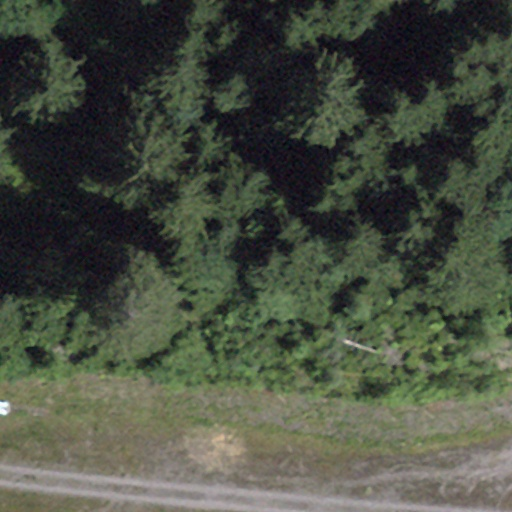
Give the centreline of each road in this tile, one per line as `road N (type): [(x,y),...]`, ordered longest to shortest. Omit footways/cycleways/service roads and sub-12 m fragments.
road 1 (track): [(507,511),(212,500),(0,473)]
road 2 (track): [(511,437),(333,505)]
